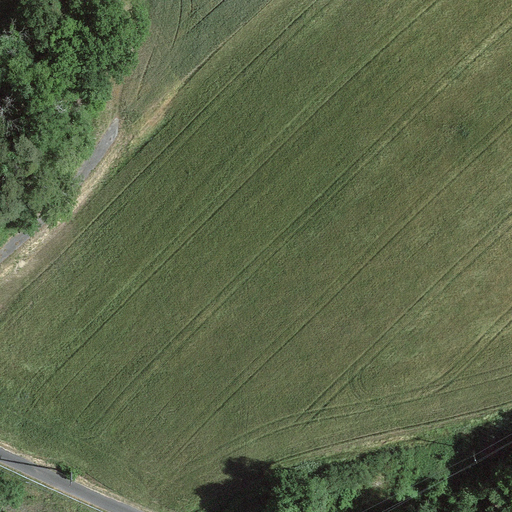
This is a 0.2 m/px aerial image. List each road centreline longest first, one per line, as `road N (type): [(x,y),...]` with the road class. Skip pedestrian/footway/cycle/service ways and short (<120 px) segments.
road 1 (track): [(0,255),(125,125)]
road 2 (track): [(0,454),(125,511)]
